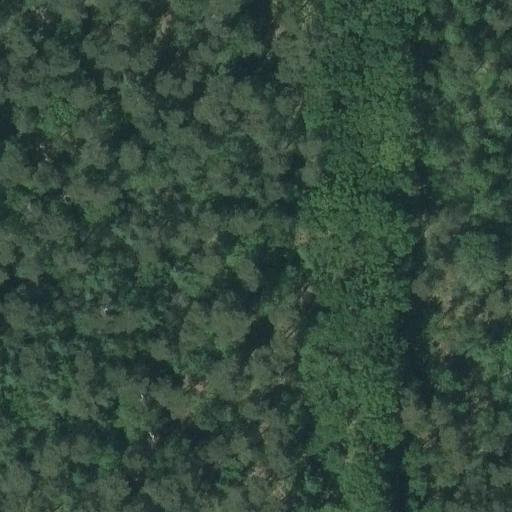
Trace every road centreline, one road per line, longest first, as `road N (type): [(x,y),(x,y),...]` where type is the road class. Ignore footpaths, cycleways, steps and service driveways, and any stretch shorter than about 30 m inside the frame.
road 1 (track): [(385,0),(352,511)]
road 2 (unknown): [(511,287),(463,273),(450,132),(451,0)]
